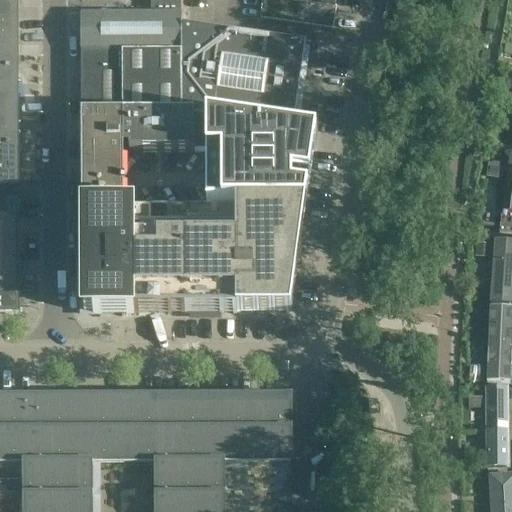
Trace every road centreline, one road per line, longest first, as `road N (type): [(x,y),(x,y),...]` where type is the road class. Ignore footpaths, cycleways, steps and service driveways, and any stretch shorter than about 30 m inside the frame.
road 1 (unclassified): [(313,359),(329,306),(374,0)]
road 2 (unclassified): [(52,0),(55,357)]
road 3 (unclassified): [(55,357),(313,359)]
road 4 (unclassified): [(407,511),(396,400),(380,377),(345,359),(313,359)]
